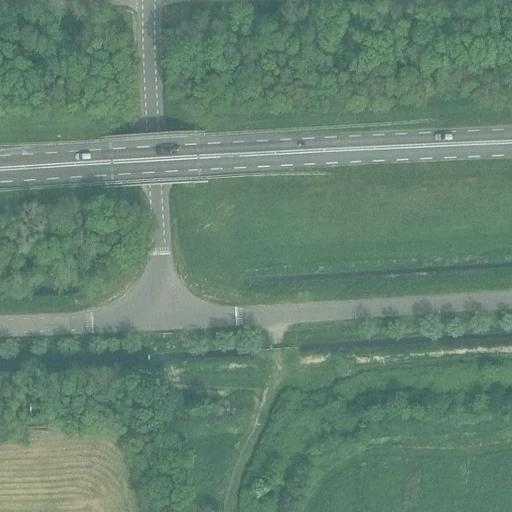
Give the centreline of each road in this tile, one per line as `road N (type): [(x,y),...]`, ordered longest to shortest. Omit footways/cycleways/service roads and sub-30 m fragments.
road 1 (primary): [(0,170),(511,145)]
road 2 (unclassified): [(161,321),(511,300)]
road 3 (unclassified): [(161,321),(147,0)]
road 4 (unclassified): [(0,326),(161,321)]
